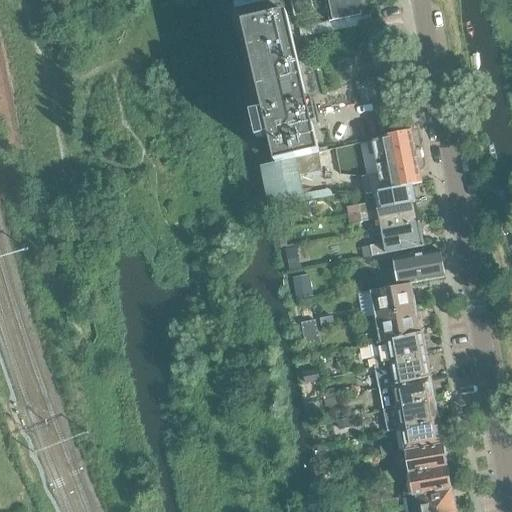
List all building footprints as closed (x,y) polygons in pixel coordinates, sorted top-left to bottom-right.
[(362,15),(358,0),(324,0),(329,21),(362,15)] [(314,12),(312,3),(295,6),(297,15),(314,12)] [(275,162),(317,153),(286,14),(243,24),(264,111),(259,112),(265,137),(269,136),(275,162)] [(372,191),(411,185),(421,182),(411,131),(383,136),(383,137),(374,139),(380,167),(376,167),(378,174),(361,177),(364,193),(372,191)] [(343,132),(334,134),(336,144),(345,142),(343,132)] [(317,153),(275,162),(262,165),(270,208),(305,201),(299,175),(321,172),(317,153)] [(411,185),(372,191),(374,201),(346,207),(347,216),(414,203),(411,185)] [(414,203),(347,216),(349,225),(378,219),(379,229),(418,221),(414,203)] [(418,221),(379,229),(382,243),(361,247),(363,258),(423,246),(418,221)] [(284,229),(274,231),(272,231),(272,235),(275,249),(287,246),(284,229)] [(302,270),(297,247),(286,250),(290,272),(302,270)] [(438,250),(437,250),(391,258),(396,286),(411,284),(443,278),(438,250)] [(362,293),(369,291),(383,289),(381,279),(360,283),(362,293)] [(411,284),(396,286),(383,289),(369,292),(374,317),(416,309),(411,284)] [(416,309),(374,317),(379,342),(420,333),(416,309)] [(315,320),(300,322),(302,334),(317,331),(315,320)] [(319,342),(317,331),(302,334),(304,345),(319,342)] [(420,333),(379,342),(367,345),(370,359),(375,358),(376,367),(425,355),(420,333)] [(429,377),(425,355),(376,367),(375,367),(379,388),(429,377)] [(304,384),(320,381),(317,369),(302,372),(304,384)] [(433,400),(429,377),(379,388),(383,410),(384,409),(395,407),(433,400)] [(437,423),(433,400),(395,407),(399,430),(437,423)] [(347,419),(337,421),(339,430),(349,428),(347,419)] [(437,423),(399,430),(404,452),(442,445),(437,423)] [(396,454),(394,445),(393,441),(380,444),(382,457),(396,455),(396,454)] [(442,445),(404,452),(408,474),(446,467),(442,445)] [(446,467),(408,474),(412,496),(450,489),(446,467)] [(385,478),(397,476),(396,469),(384,471),(385,478)] [(454,511),(450,489),(412,496),(402,498),(404,511),(454,511)] [(381,501),(382,509),(398,507),(397,498),(381,501)]
